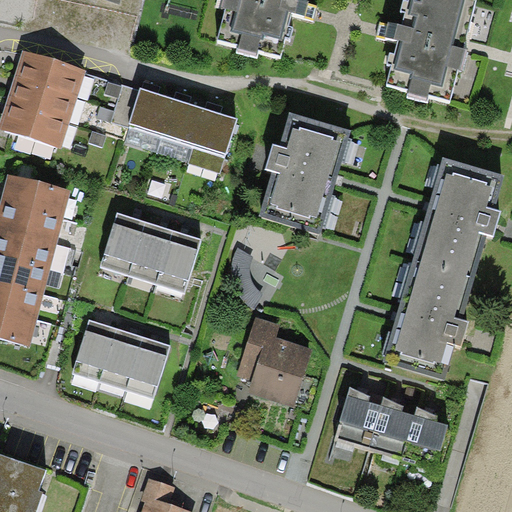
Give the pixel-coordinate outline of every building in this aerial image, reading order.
[(294,0),(225,0),(214,43),(279,60),(292,9),(294,0)] [(408,0),(398,36),(396,46),(399,46),(395,59),(391,58),(388,67),(392,68),(387,88),(408,94),(407,98),(426,103),(428,97),(448,103),(457,73),(463,74),(468,55),(465,53),(477,0),(408,0)] [(85,75),(24,56),(16,81),(77,100),(85,75)] [(69,126),(77,100),(16,81),(8,106),(69,126)] [(145,95),(140,93),(128,130),(192,150),(187,167),(219,176),(235,122),(209,114),(177,105),(145,95)] [(69,126),(8,106),(0,131),(61,151),(69,126)] [(351,136),(290,118),(260,219),(320,237),(338,178),(351,136)] [(397,315),(383,361),(443,378),(452,345),(459,347),(466,323),(460,321),(484,237),(491,239),(498,213),(491,211),(501,177),(442,160),(429,205),(397,315)] [(7,177),(0,205),(63,222),(70,193),(7,177)] [(0,205),(0,233),(56,247),(63,222),(0,205)] [(134,222),(116,217),(100,269),(185,294),(200,242),(182,237),(162,231),(134,222)] [(0,233),(0,259),(50,272),(56,247),(0,233)] [(253,258),(238,249),(234,257),(233,263),(232,272),(232,279),(234,286),(236,291),(240,297),(244,302),(249,306),(255,310),(263,294),(258,290),(254,286),(251,279),(250,273),(251,266),(253,258)] [(0,259),(0,285),(44,296),(50,272),(0,259)] [(0,285),(0,310),(38,321),(44,296),(0,285)] [(0,341),(31,350),(38,321),(0,310),(0,341)] [(278,324),(255,317),(238,375),(253,380),(248,394),(294,407),(311,349),(274,338),(278,324)] [(105,329),(88,324),(72,375),(153,400),(169,349),(152,343),(131,337),(105,329)] [(360,396),(350,391),(335,442),(434,471),(447,429),(436,425),(437,420),(426,415),(417,410),(415,419),(402,415),(403,410),(393,405),(385,401),(382,409),(368,405),(370,400),(360,396)] [(37,511),(49,477),(0,460),(0,511),(37,511)] [(172,489),(149,481),(141,505),(145,506),(143,511),(182,511),(170,508),(166,507),(172,489)]
